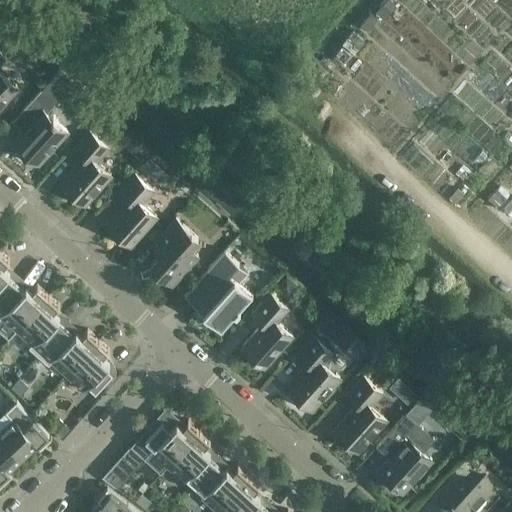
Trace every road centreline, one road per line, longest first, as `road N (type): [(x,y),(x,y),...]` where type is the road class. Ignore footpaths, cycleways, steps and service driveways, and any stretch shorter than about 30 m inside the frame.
road 1 (residential): [(0,190),(179,352)]
road 2 (residential): [(179,352),(340,495),(341,511)]
road 3 (residential): [(36,511),(179,352)]
